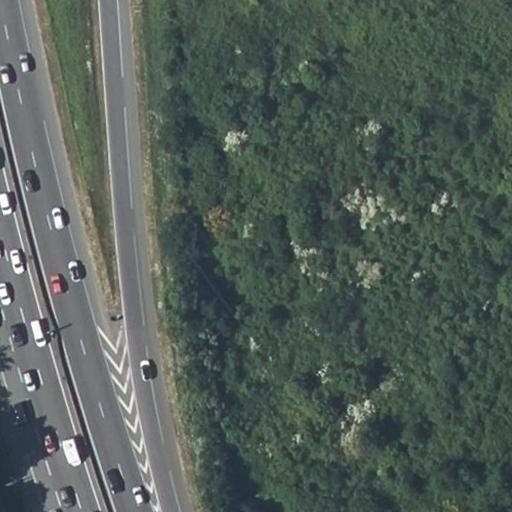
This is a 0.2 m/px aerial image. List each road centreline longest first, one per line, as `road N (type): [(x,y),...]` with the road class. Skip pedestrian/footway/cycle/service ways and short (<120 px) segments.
road 1 (trunk): [(134,511),(53,237),(0,0)]
road 2 (trunk): [(171,511),(134,323),(108,0)]
road 3 (trunk): [(0,229),(82,511)]
